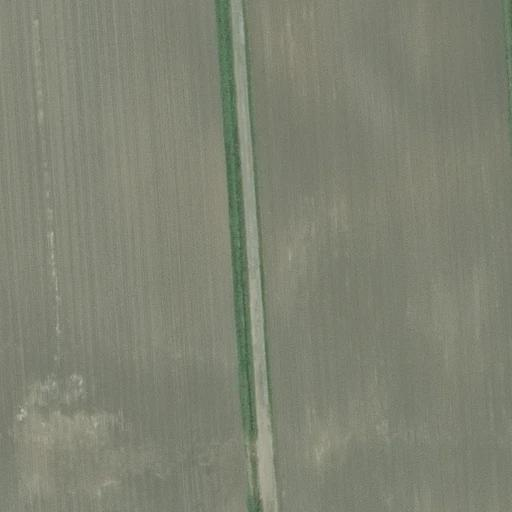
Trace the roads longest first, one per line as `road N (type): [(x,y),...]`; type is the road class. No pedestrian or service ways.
road 1 (track): [(267,511),(233,0)]
road 2 (track): [(33,476),(198,454),(264,460)]
